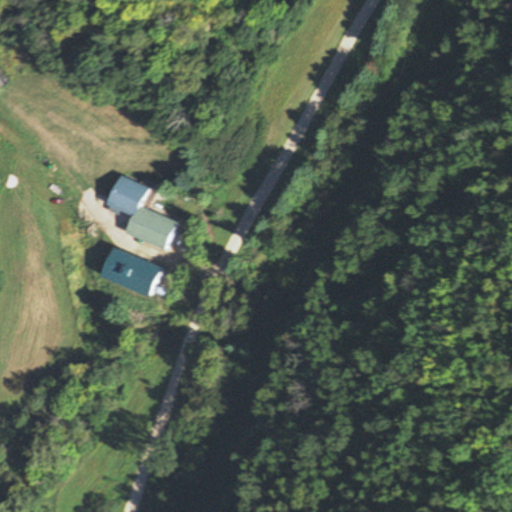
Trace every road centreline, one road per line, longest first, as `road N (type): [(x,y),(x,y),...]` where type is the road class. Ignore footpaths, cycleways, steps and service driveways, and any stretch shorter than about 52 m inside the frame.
road 1 (residential): [(130,511),(221,267),(373,0)]
road 2 (track): [(0,102),(104,217)]
